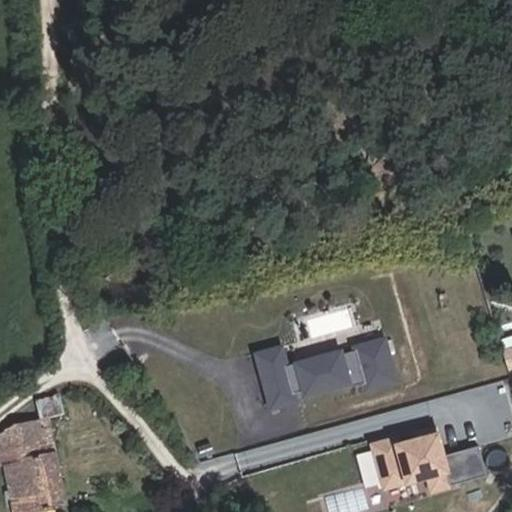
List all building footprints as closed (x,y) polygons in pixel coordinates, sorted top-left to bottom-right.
[(353,345),(293,356),(300,396),(397,378),(389,333),(352,339),(353,345)] [(295,403),(284,342),(255,347),(265,408),(295,403)] [(511,343),(501,347),(508,368),(511,366),(511,343)] [(482,401),(487,439),(511,436),(511,408),(508,380),(482,384),(484,401),(482,401)] [(57,395),(38,399),(43,420),(20,426),(0,433),(0,466),(2,466),(13,511),(33,511),(66,504),(46,415),(62,412),(57,395)] [(428,490),(488,475),(480,442),(444,451),(437,425),(369,441),(381,487),(425,476),(428,490)] [(358,461),(363,478),(376,474),(371,457),(358,461)] [(392,503),(407,500),(404,484),(389,487),(392,503)]
